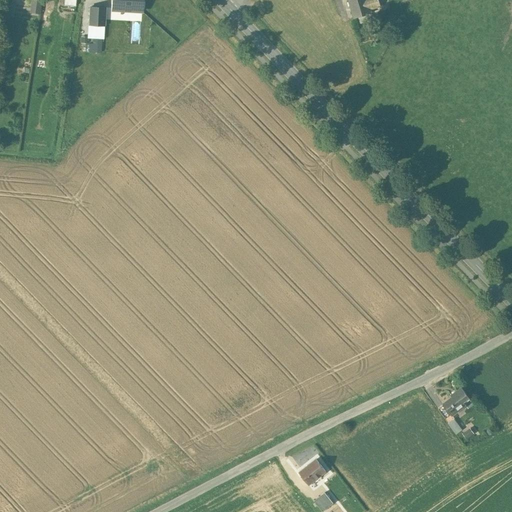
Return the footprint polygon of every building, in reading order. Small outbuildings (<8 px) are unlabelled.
[(40,0),(32,0),(31,12),(38,13),(40,0)] [(143,0),(111,0),(111,11),(142,13),(143,0)] [(349,0),(355,18),(371,13),(370,10),(381,7),(378,0),(349,0)] [(106,7),(89,6),(88,25),(105,26),(106,7)] [(92,43),(89,43),(88,52),(101,53),(102,40),(92,39),(92,43)] [(462,388),(455,393),(456,394),(443,404),(451,415),(465,405),(463,402),(469,398),(462,388)] [(454,419),(448,423),(456,434),(462,430),(454,419)] [(470,428),(463,433),(466,438),(474,433),(470,428)] [(316,459),(299,473),(308,485),(326,471),(316,459)] [(325,492),(314,501),(323,511),(333,503),(325,492)]
